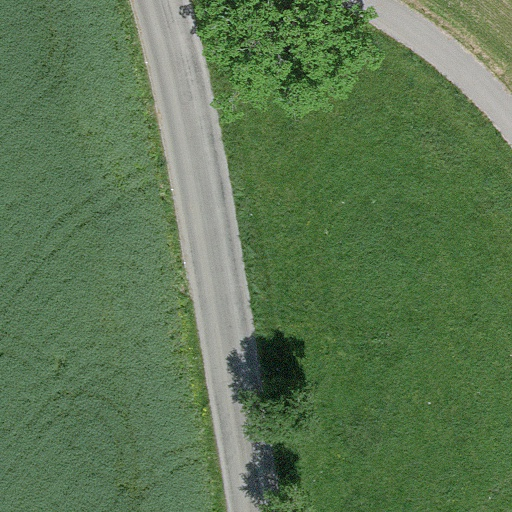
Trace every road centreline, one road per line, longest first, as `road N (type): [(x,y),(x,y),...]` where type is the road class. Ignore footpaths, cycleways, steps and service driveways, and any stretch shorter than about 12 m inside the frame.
road 1 (tertiary): [(162,0),(194,139),(256,511)]
road 2 (track): [(511,114),(375,0)]
